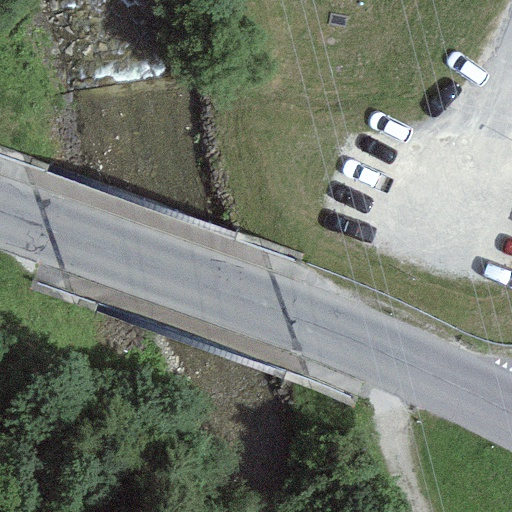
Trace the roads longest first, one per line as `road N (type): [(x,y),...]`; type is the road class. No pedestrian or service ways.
road 1 (secondary): [(0,211),(331,330),(511,412)]
road 2 (track): [(373,347),(419,511)]
